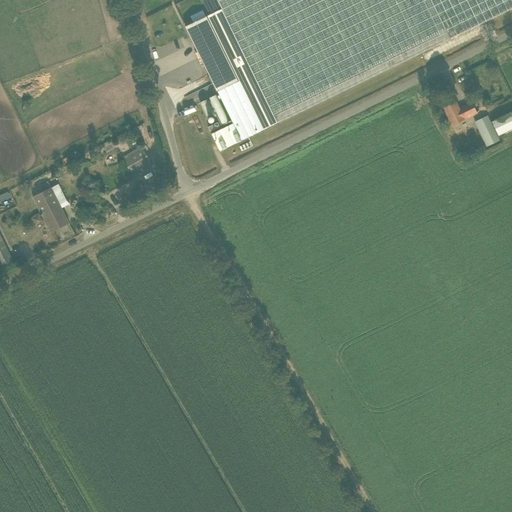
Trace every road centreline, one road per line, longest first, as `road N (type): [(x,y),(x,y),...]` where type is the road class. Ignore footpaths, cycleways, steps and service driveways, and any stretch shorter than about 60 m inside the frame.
road 1 (track): [(187,190),(370,511)]
road 2 (unclassified): [(187,190),(511,31)]
road 3 (unclassified): [(0,286),(187,190)]
road 4 (unclassified): [(187,190),(132,0)]
